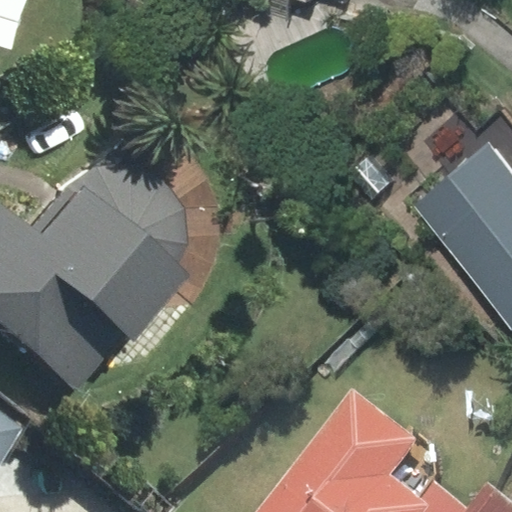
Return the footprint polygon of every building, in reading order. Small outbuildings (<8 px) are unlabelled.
[(0,0),(0,45),(9,49),(23,0),(0,0)] [(511,177),(488,148),(417,206),(511,322),(511,177)] [(76,175),(71,178),(29,227),(0,200),(0,325),(73,390),(135,321),(178,273),(180,268),(182,263),(184,257),(186,252),(187,246),(188,241),(188,235),(187,229),(187,224),(185,218),(184,213),(182,207),(179,202),(176,197),(173,192),(169,188),(166,184),(161,180),(157,177),(152,174),(147,171),(142,169),(136,167),(131,165),(125,164),(119,164),(114,164),(108,164),(103,165),(97,166),(92,168),(86,170),(81,172),(76,175)] [(352,387),(254,511),(474,511),(434,481),(434,450),(352,387)] [(0,410),(0,460),(24,428),(0,410)]
